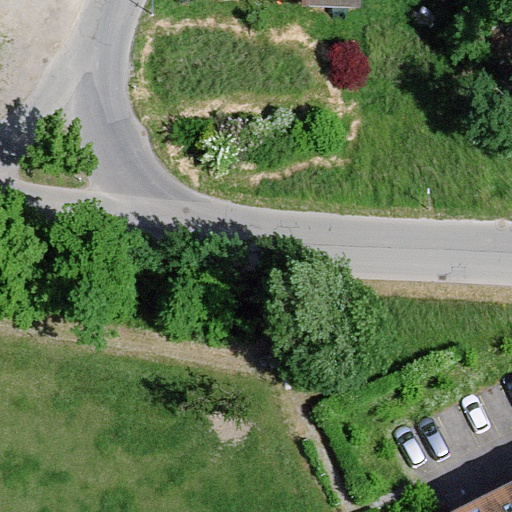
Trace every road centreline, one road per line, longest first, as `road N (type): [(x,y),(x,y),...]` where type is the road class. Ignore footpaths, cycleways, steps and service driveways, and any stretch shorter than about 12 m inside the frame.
road 1 (tertiary): [(187,236),(511,255)]
road 2 (tertiary): [(95,70),(99,115),(122,174),(187,236)]
road 3 (unclassified): [(187,236),(0,207)]
road 4 (unclassified): [(95,70),(0,147)]
